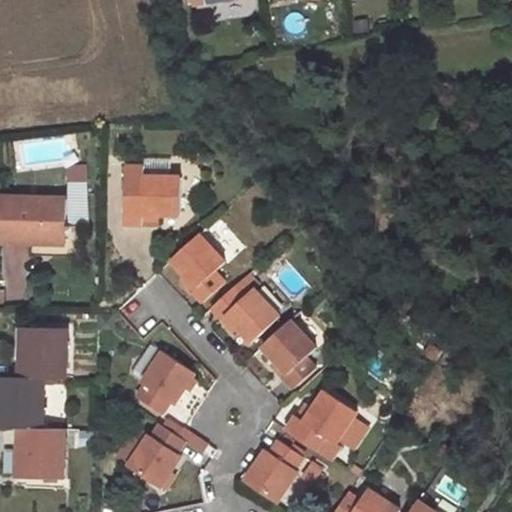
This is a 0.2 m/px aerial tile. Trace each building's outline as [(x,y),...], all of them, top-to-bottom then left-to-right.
[(126,161),(125,219),(159,219),(159,210),(180,211),(181,174),(167,173),(168,158),(143,157),(143,162),(126,161)] [(0,241),(32,242),(63,243),(63,225),(78,225),(88,226),(83,164),(65,164),(64,198),(0,196),(0,241)] [(32,254),(77,256),(78,225),(63,225),(63,243),(32,242),(32,254)] [(205,297),(226,277),(217,266),(226,257),(200,229),(173,255),(187,270),(199,283),(195,287),(205,297)] [(183,274),(195,287),(199,283),(187,270),(183,274)] [(250,340),(276,314),(251,287),(241,296),(230,284),(208,305),(219,316),(224,312),(236,324),(250,340)] [(224,312),(219,316),(231,329),(236,324),(224,312)] [(292,385),(313,364),(304,354),(313,345),(287,317),(260,342),(273,356),(285,369),(281,374),(292,385)] [(62,378),(64,327),(18,326),(16,376),(40,377),(62,378)] [(196,367),(197,366),(167,345),(142,381),(145,382),(137,394),(161,411),(170,399),(174,402),(186,382),(196,367)] [(269,360),(281,374),(285,369),(273,356),(269,360)] [(186,382),(192,386),(201,371),(196,367),(186,382)] [(38,427),(40,377),(16,376),(0,375),(0,425),(15,426),(38,427)] [(314,404),(304,418),(299,415),(296,413),(285,428),(326,455),(335,440),(357,408),(325,388),(314,404)] [(309,401),(299,415),(304,418),(314,404),(309,401)] [(127,464),(158,483),(159,482),(169,468),(180,452),(175,449),(183,437),(159,422),(151,434),(148,432),(147,435),(127,464)] [(131,425),(112,455),(127,464),(147,435),(131,425)] [(13,476),(59,477),(61,428),(38,427),(15,426),(13,476)] [(248,479),(277,498),(297,468),(300,469),(308,456),(282,439),(273,450),(270,448),(259,464),(249,478),(248,479)] [(243,474),(249,478),(259,464),(253,460),(243,474)] [(174,471),(169,468),(159,482),(164,486),(174,471)] [(394,511),(398,506),(367,486),(360,497),(347,489),(331,511),(394,511)] [(436,511),(416,498),(407,511),(436,511)]
